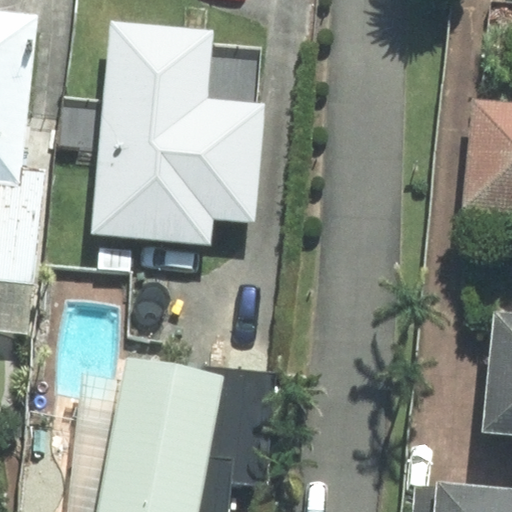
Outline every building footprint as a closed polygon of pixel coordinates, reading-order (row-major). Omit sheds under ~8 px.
[(0,332),(38,337),(56,178),(25,175),(44,18),(0,12),(0,332)] [(218,32),(114,24),(98,242),(219,251),(221,221),(264,224),(274,105),(213,101),(218,32)] [(511,106),(470,103),(459,215),(511,219),(511,106)] [(511,490),(419,480),(415,511),(511,511),(511,314),(500,313),(486,440),(511,443),(511,490)] [(211,511),(234,381),(145,366),(141,390),(104,384),(81,511),(211,511)]
